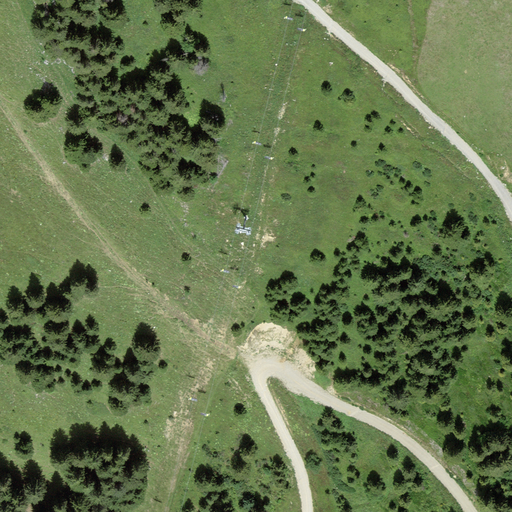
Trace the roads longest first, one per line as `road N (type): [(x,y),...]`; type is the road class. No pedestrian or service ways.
road 1 (track): [(306,511),(299,471),(262,387),(273,372),(406,437),(473,511)]
road 2 (track): [(0,99),(134,275),(267,373)]
road 3 (track): [(511,212),(481,163),(309,0)]
